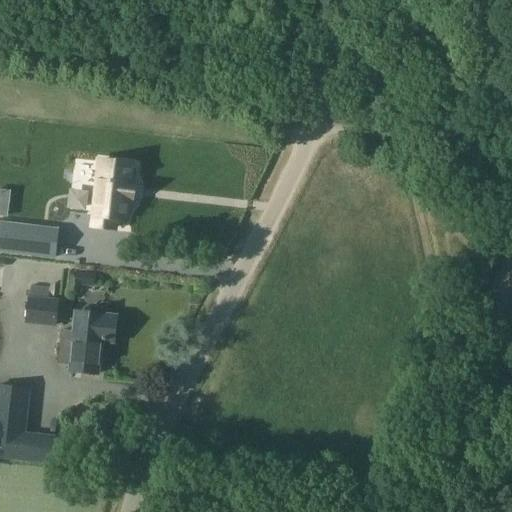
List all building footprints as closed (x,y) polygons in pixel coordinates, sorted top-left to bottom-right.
[(111,218),(121,219),(123,200),(127,200),(128,183),(124,183),(126,164),(94,161),(88,227),(110,229),(111,218)] [(0,223),(0,251),(55,258),(59,230),(0,223)] [(28,297),(25,324),(57,327),(59,300),(49,299),(49,297),(50,288),(31,286),(29,297),(28,297)] [(62,331),(58,364),(70,365),(70,371),(97,373),(100,341),(113,342),(116,317),(102,316),(102,322),(75,319),(74,332),(62,331)] [(0,457),(52,463),(54,445),(17,441),(23,389),(0,386),(0,457)]
